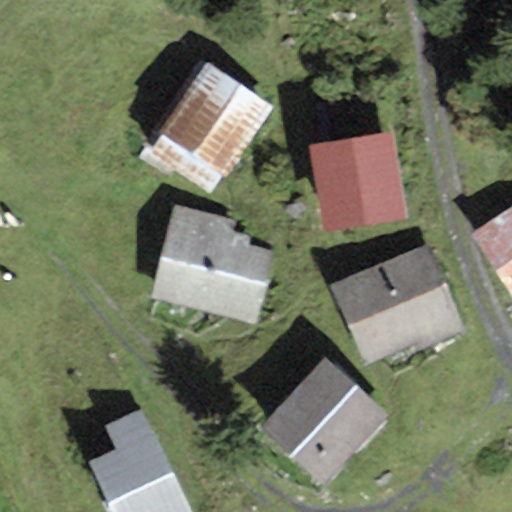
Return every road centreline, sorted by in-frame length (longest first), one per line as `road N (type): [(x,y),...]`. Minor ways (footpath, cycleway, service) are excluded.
road 1 (track): [(302,511),(230,458),(0,190)]
road 2 (track): [(404,0),(447,181),(511,351)]
road 3 (track): [(511,389),(476,438),(424,482),(364,511)]
